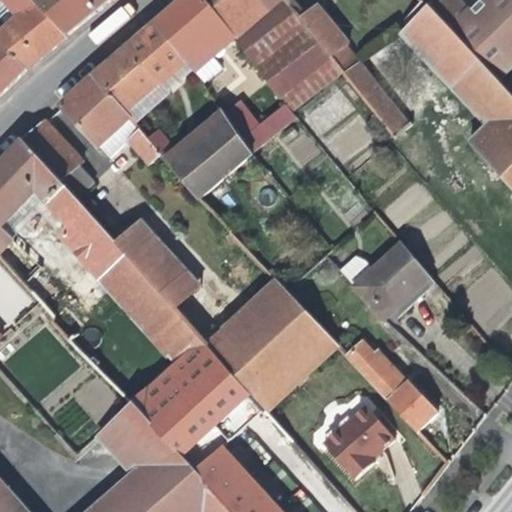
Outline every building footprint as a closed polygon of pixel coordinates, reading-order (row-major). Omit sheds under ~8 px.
[(68,39),(33,0),(3,0),(18,16),(8,25),(42,62),(57,49),(68,39)] [(33,0),(68,39),(84,25),(97,13),(84,0),(33,0)] [(84,0),(97,13),(108,4),(104,0),(84,0)] [(224,46),(185,0),(179,0),(173,6),(214,56),(224,46)] [(233,39),(200,0),(185,0),(224,46),(233,39)] [(235,41),(284,0),(283,0),(200,0),(233,39),(235,41)] [(343,72),(332,58),(284,0),(235,41),(282,99),(294,112),(343,72)] [(297,0),(283,0),(284,0),(332,58),(348,45),(352,42),(327,13),(318,21),(309,11),(308,13),(297,0)] [(436,0),(425,11),(445,31),(470,8),(462,0),(436,0)] [(511,0),(477,0),(470,8),(445,31),(497,86),(511,71),(511,0)] [(318,21),(327,13),(319,4),(309,11),(318,21)] [(157,20),(197,70),(214,56),(173,6),(164,13),(157,20)] [(487,123),(511,100),(497,86),(445,31),(425,11),(401,33),(487,123)] [(197,70),(157,20),(129,44),(162,85),(129,114),(134,119),(137,123),(197,70)] [(42,62),(8,25),(0,31),(0,40),(29,69),(42,62)] [(0,40),(0,97),(16,82),(29,69),(0,40)] [(114,57),(93,76),(129,114),(162,85),(129,44),(114,57)] [(348,45),(332,58),(343,72),(396,134),(412,122),(348,45)] [(100,149),(134,119),(129,114),(93,76),(76,91),(60,105),(100,149)] [(511,101),(511,100),(487,123),(468,142),(511,188),(511,101)] [(258,152),(223,110),(165,158),(208,209),(219,200),(221,202),(235,191),(225,179),(258,152)] [(46,118),(21,141),(60,185),(80,164),(84,161),(46,118)] [(127,140),(140,127),(137,123),(134,119),(103,146),(110,154),(127,140)] [(162,154),(140,127),(127,140),(150,166),(162,154)] [(287,147),(301,166),(320,152),(305,133),(287,147)] [(38,194),(43,200),(60,185),(21,141),(4,160),(0,164),(0,192),(20,212),(38,194)] [(80,164),(60,185),(74,200),(96,182),(80,164)] [(89,269),(115,245),(74,200),(60,185),(43,200),(67,226),(59,233),(57,235),(89,269)] [(36,207),(43,200),(38,194),(20,212),(0,192),(0,223),(13,237),(39,211),(36,207)] [(36,207),(39,211),(59,233),(67,226),(43,200),(36,207)] [(143,220),(115,245),(173,309),(201,284),(143,220)] [(0,223),(0,250),(13,237),(0,223)] [(391,257),(404,245),(393,232),(379,244),(391,257)] [(173,309),(115,245),(89,269),(178,367),(204,343),(173,309)] [(404,245),(391,257),(357,286),(386,318),(406,300),(420,288),(426,295),(439,284),(404,245)] [(48,272),(29,290),(56,319),(75,301),(48,272)] [(232,318),(204,343),(269,414),(312,375),(340,349),(276,278),(232,318)] [(201,284),(173,309),(204,343),(232,318),(201,284)] [(98,312),(69,338),(102,373),(130,348),(98,312)] [(366,377),(389,401),(407,384),(366,340),(348,357),(366,377)] [(269,414),(204,343),(178,367),(161,381),(133,407),(136,411),(199,480),(229,453),(241,442),(245,438),(262,456),(276,443),(284,452),(295,443),(292,440),(269,414)] [(130,348),(102,373),(133,407),(161,381),(130,348)] [(340,349),(312,375),(338,403),(366,377),(348,357),(340,349)] [(389,401),(420,434),(434,421),(442,414),(411,380),(389,401)] [(291,393),(269,414),(292,440),(315,420),(291,393)] [(391,432),(364,403),(324,441),(359,478),(380,458),(372,450),(378,444),(391,432)] [(136,411),(101,442),(133,477),(142,469),(181,511),(200,511),(216,498),(199,480),(136,411)] [(229,453),(281,511),(302,511),(241,442),(229,453)] [(281,511),(229,453),(199,480),(216,498),(228,511),(281,511)] [(181,511),(142,469),(133,477),(92,511),(31,511),(0,476),(0,493),(3,497),(0,499),(0,511),(181,511)] [(228,511),(216,498),(200,511),(228,511)]
